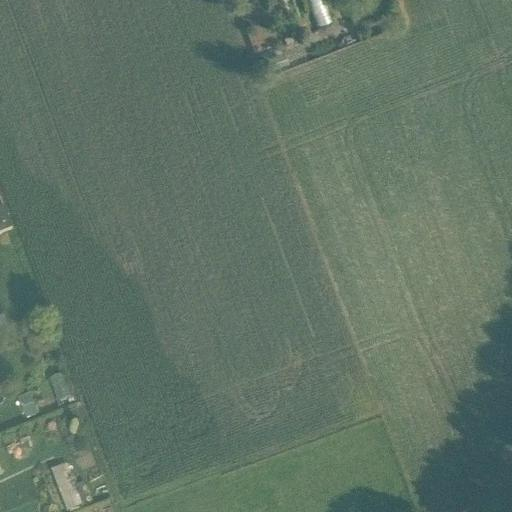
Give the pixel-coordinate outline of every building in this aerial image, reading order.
[(0,210),(0,236),(12,231),(4,209),(0,210)] [(61,378),(49,383),(58,406),(70,401),(61,378)] [(29,397),(21,400),(29,420),(37,417),(29,397)] [(78,411),(69,414),(72,422),(81,419),(78,411)] [(51,473),(66,511),(70,511),(76,510),(61,469),(51,473)]
